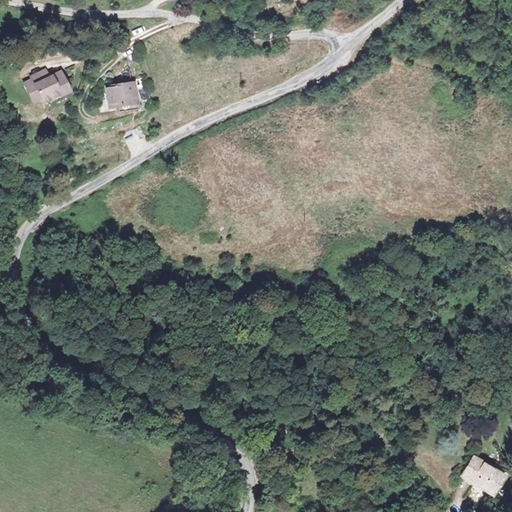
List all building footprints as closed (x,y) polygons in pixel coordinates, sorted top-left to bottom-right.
[(29,87),(21,89),(25,108),(33,106),(34,110),(53,105),(50,96),(57,94),(54,83),(43,85),(41,79),(27,83),(29,87)] [(128,109),(118,111),(119,118),(138,113),(131,89),(123,91),(128,109)] [(123,91),(104,96),(109,114),(118,111),(128,109),(123,91)] [(59,103),(57,94),(50,96),(53,105),(59,103)] [(129,122),(116,130),(124,144),(137,136),(129,122)] [(500,477),(474,460),(461,478),(488,496),(500,477)]
